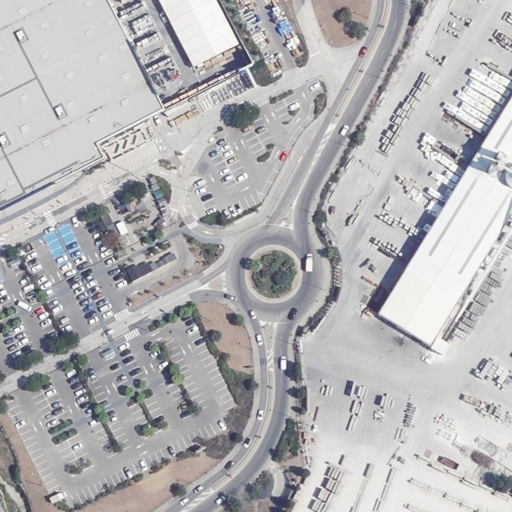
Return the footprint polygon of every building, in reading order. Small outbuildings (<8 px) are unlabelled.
[(0,0),(0,211),(92,165),(104,158),(97,144),(164,110),(107,0),(0,0)] [(215,0),(157,0),(194,68),(240,44),(215,0)] [(511,94),(379,314),(430,348),(439,337),(511,215),(511,94)] [(0,220),(31,206),(63,190),(72,184),(78,180),(85,173),(92,165),(0,211),(0,220)] [(144,223),(133,229),(139,240),(150,235),(144,223)] [(450,344),(439,337),(430,348),(444,356),(450,344)] [(487,511),(417,485),(417,463),(407,490),(407,499),(412,501),(379,501),(379,507),(397,507),(397,511),(385,511),(374,508),(373,511),(487,511)] [(429,486),(504,511),(511,511),(511,510),(511,496),(444,473),(444,474),(434,471),(429,486)]
